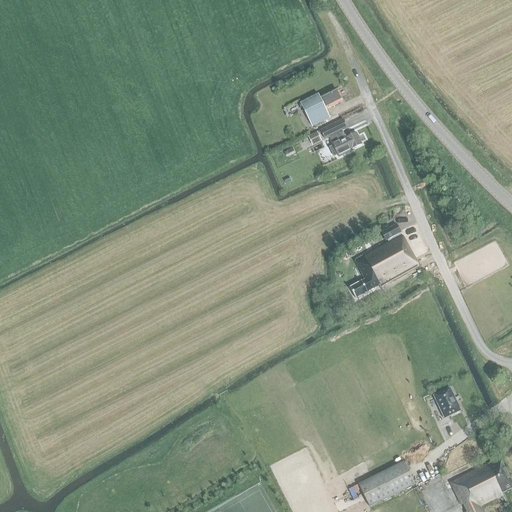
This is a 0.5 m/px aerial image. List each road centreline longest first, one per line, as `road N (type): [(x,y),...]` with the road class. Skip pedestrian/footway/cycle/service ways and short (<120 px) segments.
road 1 (residential): [(511,366),(480,346),(333,23)]
road 2 (secondary): [(511,205),(401,86),(342,0)]
